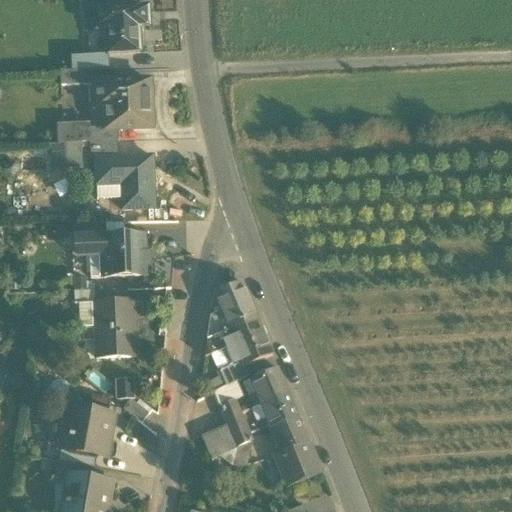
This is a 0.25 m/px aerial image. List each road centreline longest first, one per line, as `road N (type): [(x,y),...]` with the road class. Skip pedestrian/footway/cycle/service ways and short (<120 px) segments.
road 1 (secondary): [(359,511),(235,198)]
road 2 (residential): [(160,511),(200,259),(235,198)]
road 3 (secondary): [(235,198),(200,70),(198,0)]
